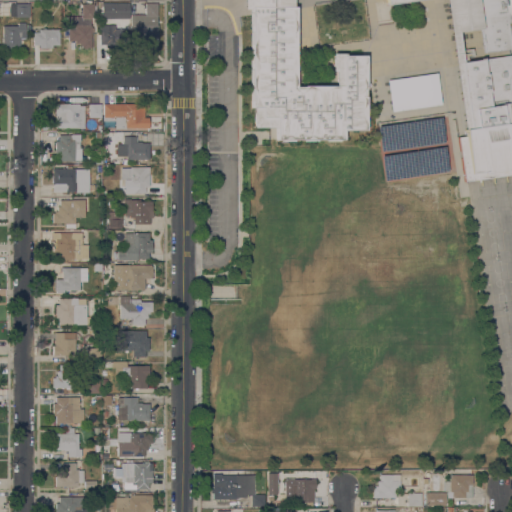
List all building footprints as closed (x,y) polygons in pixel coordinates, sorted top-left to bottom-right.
[(511,0),(511,14),(511,15),(511,22),(507,23),(511,49),(484,53),(481,29),(458,32),(463,62),(511,54),(511,174),(464,182),(458,137),(466,136),(445,0),(417,0),(387,5),(386,0),(293,0),(293,7),(295,7),(295,89),(304,89),(304,86),(335,86),(335,71),(332,71),(332,53),(343,53),(343,56),(365,56),(365,89),(364,89),(364,97),(365,97),(365,130),(343,130),(343,140),(338,140),(338,141),(326,141),(326,140),(316,140),(316,141),(303,141),(303,140),(293,140),(293,141),(280,141),(280,140),(276,140),(276,127),(252,127),(252,107),(251,107),(251,101),(249,101),(249,88),(251,88),(251,82),(249,82),(249,70),(250,70),(250,63),(249,63),(249,51),(251,51),(251,45),(249,45),(249,32),(250,32),(250,26),(249,26),(249,13),(251,13),(251,9),(244,9),(243,0),(511,0)] [(81,16),(81,2),(92,2),(92,18),(90,17),(90,25),(91,25),(91,48),(81,48),(81,46),(79,46),(79,43),(74,43),(74,41),(68,41),(68,16),(81,16)] [(29,3),(29,17),(14,17),(14,3),(29,3)] [(129,3),(129,17),(115,17),(115,3),(129,3)] [(133,14),(145,14),(145,3),(157,3),(157,43),(133,44),(133,14)] [(2,26),(17,26),(17,23),(25,23),(25,38),(20,38),(20,41),(19,41),(19,48),(14,48),(14,50),(11,50),(11,49),(9,49),(9,48),(2,48),(2,26)] [(99,44),(99,26),(112,26),(112,28),(126,28),(126,44),(119,44),(99,44)] [(59,29),(59,45),(52,45),(52,48),(39,48),(39,45),(32,45),(33,32),(39,32),(39,29),(59,29)] [(437,73),(441,105),(391,112),(387,80),(437,73)] [(78,104),(78,106),(84,106),(84,128),(54,128),(55,103),(78,104)] [(143,103),(144,117),(148,117),(148,128),(125,128),(125,127),(113,127),(113,121),(103,121),(103,104),(143,103)] [(100,104),(100,117),(88,117),(88,104),(100,104)] [(380,151),(377,126),(440,117),(444,142),(380,151)] [(81,160),(58,161),(58,154),(54,154),(54,141),(58,141),(58,135),(71,135),(71,141),(74,141),(79,141),(79,148),(81,148),(81,160)] [(136,136),(136,141),(141,141),(141,142),(148,142),(148,159),(126,159),(126,156),(116,156),(116,144),(122,144),(122,136),(136,136)] [(384,182),(380,156),(444,146),(448,172),(384,182)] [(52,168),(54,169),(54,166),(58,166),(58,168),(66,168),(66,166),(71,166),(71,168),(75,168),(74,182),(77,182),(83,182),(83,192),(52,191),(52,184),(51,184),(52,168)] [(124,179),(119,179),(119,169),(120,169),(120,167),(148,167),(148,187),(145,186),(145,193),(133,193),(124,193),(124,179)] [(87,169),(87,178),(77,178),(77,168),(87,169)] [(84,199),(84,217),(74,217),(74,228),(64,228),(64,223),(52,223),(52,213),(54,213),(54,211),(57,211),(57,206),(59,206),(59,200),(84,199)] [(151,210),(152,210),(152,218),(149,218),(149,224),(133,224),(133,218),(129,218),(129,215),(123,215),(123,199),(129,199),(135,199),(135,201),(151,201),(151,210)] [(104,227),(104,223),(105,223),(105,218),(107,219),(108,212),(121,212),(121,228),(104,227)] [(116,260),(117,251),(124,251),(124,233),(132,233),(132,232),(148,232),(148,240),(151,240),(151,252),(148,252),(148,259),(136,259),(136,260),(116,260)] [(87,259),(58,259),(58,252),(55,252),(55,248),(55,240),(51,240),(51,233),(81,233),(81,245),(87,245),(87,259)] [(151,265),(151,266),(151,270),(152,270),(152,274),(151,274),(151,278),(144,278),(144,290),(142,290),(112,290),(112,265),(151,265)] [(79,267),(79,268),(87,268),(87,281),(79,281),(79,290),(63,290),(63,292),(56,293),(56,291),(55,291),(55,287),(54,287),(54,283),(55,283),(55,279),(62,279),(62,271),(60,271),(60,267),(79,267)] [(119,296),(129,296),(130,299),(139,299),(139,301),(151,301),(151,312),(149,311),(149,313),(147,313),(147,318),(144,318),(144,325),(131,325),(131,319),(119,319),(119,296)] [(58,325),(58,318),(55,318),(55,305),(58,305),(58,298),(70,298),(76,298),(76,304),(85,304),(85,324),(58,325)] [(119,331),(145,330),(145,338),(148,338),(148,350),(145,350),(145,356),(132,357),(132,350),(127,350),(127,353),(124,353),(124,350),(119,350),(119,331)] [(74,355),(57,355),(57,356),(52,355),(52,345),(54,345),(54,332),(74,332),(74,355)] [(101,348),(101,360),(86,361),(86,348),(101,348)] [(57,378),(57,371),(59,371),(59,365),(74,365),(74,388),(72,388),(72,389),(65,389),(65,388),(63,388),(63,389),(60,389),(60,388),(56,388),(56,389),(54,389),(54,388),(52,388),(52,378),(54,378),(57,378)] [(143,365),(148,365),(148,374),(146,374),(146,388),(137,388),(137,390),(134,390),(134,388),(130,388),(130,382),(126,382),(126,375),(114,375),(114,368),(126,368),(126,365),(138,365),(143,365)] [(99,379),(99,393),(85,393),(85,379),(99,379)] [(79,397),(78,408),(83,409),(83,423),(55,423),(55,413),(52,413),(52,403),(55,403),(55,397),(79,397)] [(136,397),(136,403),(141,403),(148,403),(148,420),(126,420),(126,419),(119,419),(119,404),(123,404),(122,397),(136,397)] [(78,449),(81,449),(81,457),(75,457),(75,456),(67,456),(67,451),(62,451),(62,450),(55,450),(55,433),(65,433),(64,428),(73,428),(73,433),(78,433),(78,449)] [(151,433),(151,443),(149,443),(149,445),(147,445),(147,450),(144,450),(144,456),(132,456),(132,457),(118,457),(118,448),(129,448),(129,433),(151,433)] [(75,463),(75,461),(81,461),(81,465),(75,465),(75,469),(78,469),(77,470),(83,470),(83,483),(77,483),(77,486),(55,486),(55,469),(62,469),(62,463),(75,463)] [(126,476),(133,476),(133,463),(143,463),(143,461),(148,461),(148,463),(151,463),(151,473),(151,475),(152,475),(152,480),(151,480),(151,483),(148,483),(148,489),(135,489),(135,491),(123,491),(123,482),(126,482),(126,476)] [(276,495),(266,495),(266,473),(276,473),(276,495)] [(253,475),(253,494),(245,494),(245,498),(236,498),(236,499),(212,499),(212,493),(210,493),(210,489),(212,489),(212,475),(213,475),(213,474),(221,474),(221,475),(245,475),(253,475)] [(399,474),(399,492),(394,492),(394,497),(372,497),(372,487),(374,487),(374,486),(377,486),(377,481),(379,481),(379,480),(378,480),(378,476),(379,476),(379,474),(399,474)] [(471,475),(471,498),(447,498),(447,491),(443,491),(443,481),(449,481),(449,474),(471,475)] [(284,502),(283,488),(284,488),(284,478),(293,478),(293,479),(309,479),(314,478),(314,489),(313,489),(313,502),(311,502),(311,507),(298,507),(298,502),(284,502)] [(95,480),(96,488),(84,489),(84,480),(95,480)] [(445,492),(445,505),(424,505),(424,492),(445,492)] [(114,511),(114,497),(127,497),(130,497),(130,495),(143,495),(143,493),(150,493),(150,496),(151,496),(152,500),(152,504),(151,504),(152,507),(153,507),(153,511),(114,511)] [(420,506),(407,506),(407,493),(420,493),(420,506)] [(264,506),(250,506),(250,494),(264,494),(264,506)] [(55,511),(55,503),(58,503),(58,497),(71,496),(82,496),(83,497),(83,509),(89,509),(89,511),(55,511)]
